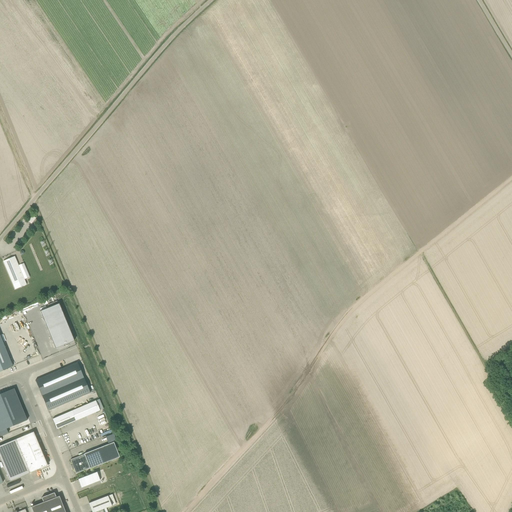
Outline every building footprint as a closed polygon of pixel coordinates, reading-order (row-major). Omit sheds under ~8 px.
[(14,257),(3,261),(13,285),(24,280),(14,257)] [(40,311),(55,349),(74,341),(59,304),(40,311)] [(0,371),(12,367),(0,337),(0,371)] [(90,393),(77,363),(35,381),(48,411),(90,393)] [(0,431),(27,420),(14,389),(0,394),(0,431)] [(76,421),(72,411),(53,419),(57,429),(76,421)] [(47,466),(33,432),(0,445),(0,459),(9,481),(43,468),(47,466)] [(84,454),(70,460),(72,465),(71,466),(72,466),(73,468),(72,469),(73,469),(74,468),(76,474),(90,468),(90,469),(119,457),(113,442),(84,454)] [(81,488),(100,480),(97,472),(78,479),(81,488)] [(54,493),(41,498),(43,502),(31,507),(32,511),(65,511),(59,496),(56,497),(54,493)] [(103,511),(102,510),(111,506),(108,496),(89,503),(91,511),(103,511)]
